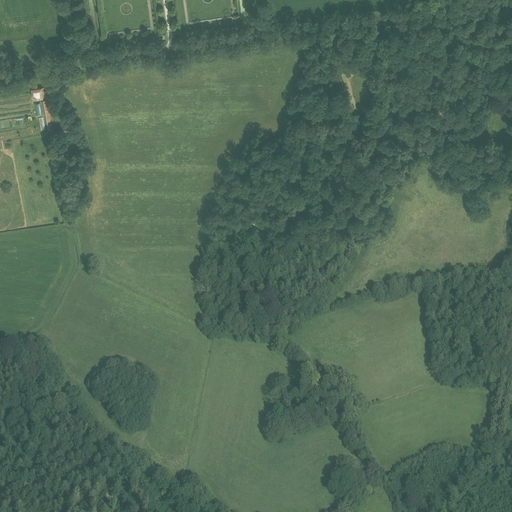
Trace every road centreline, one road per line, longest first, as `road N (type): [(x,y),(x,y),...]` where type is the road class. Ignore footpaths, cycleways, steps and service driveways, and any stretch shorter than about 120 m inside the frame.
road 1 (unclassified): [(0,71),(511,0)]
road 2 (track): [(0,363),(217,511)]
